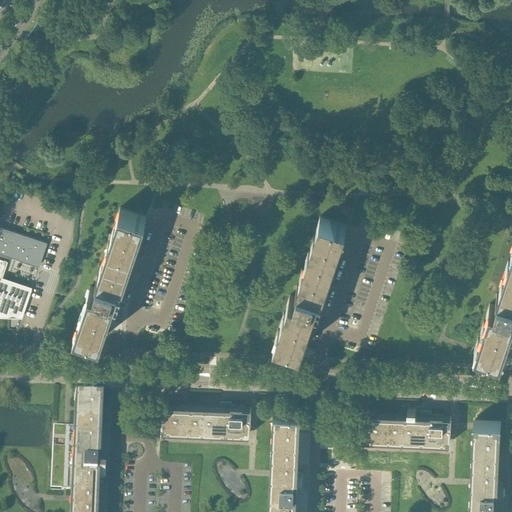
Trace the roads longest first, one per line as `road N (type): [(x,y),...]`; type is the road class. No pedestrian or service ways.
road 1 (tertiary): [(319,380),(117,372)]
road 2 (tertiary): [(511,388),(319,380)]
road 3 (residential): [(316,443),(441,450)]
